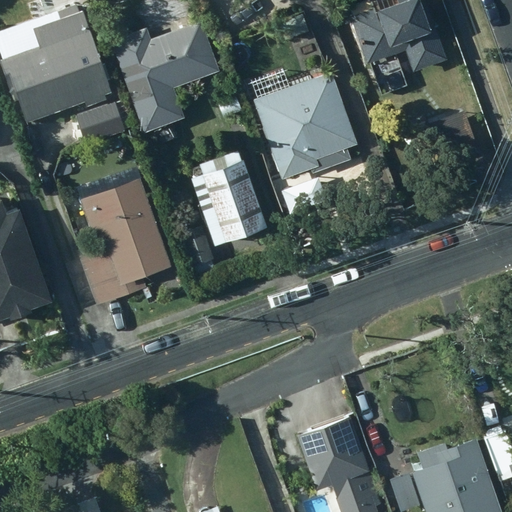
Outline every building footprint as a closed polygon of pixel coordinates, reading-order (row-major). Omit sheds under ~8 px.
[(448,61),(426,0),(367,0),(351,6),(355,16),(352,18),(368,64),(373,63),(378,78),(401,71),(396,55),(407,51),(415,73),(448,61)] [(113,94),(83,10),(33,29),(40,47),(0,61),(0,62),(10,90),(15,88),(28,123),(85,103),(86,108),(107,101),(106,96),(113,94)] [(280,22),(286,40),(310,31),(303,12),(280,22)] [(147,28),(112,39),(145,134),(187,120),(175,87),(220,72),(203,21),(151,39),(147,28)] [(332,71),(255,99),(283,181),(312,171),(314,175),(341,166),(345,152),(345,149),(358,145),(332,71)] [(246,111),(240,96),(218,103),(224,118),(246,111)] [(116,101),(84,113),(95,142),(126,131),(116,101)] [(449,164),(461,140),(430,127),(420,152),(449,164)] [(204,175),(193,179),(216,247),(269,229),(245,159),(242,160),(238,150),(200,164),(204,175)] [(171,268),(140,179),(79,201),(95,243),(104,240),(107,246),(80,256),(98,305),(145,288),(142,278),(171,268)] [(18,193),(0,199),(0,311),(52,294),(18,193)] [(214,260),(203,225),(183,232),(194,266),(214,260)] [(342,511),(383,511),(367,468),(372,466),(352,411),(297,431),(316,481),(329,476),(342,511)] [(511,455),(511,445),(506,427),(485,434),(499,477),(511,472),(511,461),(510,456),(511,455)] [(504,511),(477,435),(448,444),(445,436),(417,446),(423,462),(413,466),(430,511),(504,511)] [(420,501),(409,468),(390,475),(401,507),(420,501)]
